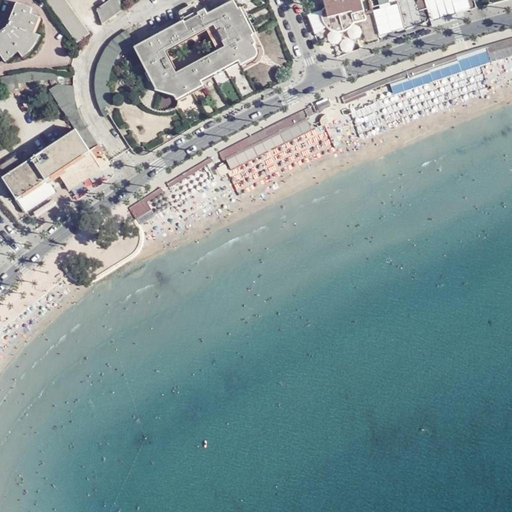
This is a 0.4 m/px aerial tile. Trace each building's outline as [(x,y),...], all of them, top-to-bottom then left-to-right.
[(89,33),(65,0),(47,0),(48,0),(78,42),(89,33)] [(113,15),(122,10),(118,0),(111,0),(98,9),(102,24),(107,20),(113,15)] [(366,21),(364,16),(360,0),(322,0),(325,9),(321,12),(321,18),(322,23),(326,28),(334,33),(341,33),(347,31),(351,28),(354,24),(366,21)] [(360,0),(364,16),(369,12),(366,0),(360,0)] [(366,0),(369,12),(371,12),(375,25),(376,26),(379,38),(426,20),(430,17),(435,16),(432,4),(430,0),(366,0)] [(430,0),(432,4),(435,16),(430,17),(432,20),(457,13),(453,0),(430,0)] [(466,0),(460,0),(463,10),(469,9),(466,0)] [(31,7),(19,2),(19,4),(18,3),(12,20),(9,25),(0,32),(0,55),(5,62),(19,52),(23,57),(32,50),(36,44),(40,36),(34,32),(40,17),(31,12),(32,8),(31,8),(31,7)] [(255,43),(251,35),(254,34),(241,9),(238,10),(234,2),(208,15),(205,10),(200,13),(198,9),(181,18),(183,22),(135,47),(157,88),(156,89),(174,95),(177,99),(203,85),(201,81),(239,61),(241,65),(256,57),(256,55),(257,53),(256,51),(253,44),(255,43)] [(325,9),(306,13),(313,33),(326,28),(322,23),(321,18),(321,12),(325,9)] [(133,42),(126,30),(120,34),(113,41),(106,50),(101,59),(98,67),(96,76),(96,86),(97,95),(99,105),(101,110),(111,105),(113,102),(110,97),(109,89),(109,79),(111,68),(116,59),(122,52),(126,47),(133,42)] [(511,38),(497,42),(499,48),(511,44),(511,38)] [(366,87),(342,97),(345,104),(367,95),(366,92),(390,84),(391,86),(470,56),(468,50),(448,56),(426,64),(407,71),(407,72),(392,77),(366,87)] [(15,74),(0,76),(0,90),(0,91),(18,88),(16,80),(15,74)] [(78,108),(73,87),(56,85),(49,90),(58,104),(57,104),(62,111),(75,129),(23,164),(21,160),(16,162),(15,162),(3,170),(6,175),(5,176),(28,210),(55,193),(46,180),(51,177),(56,174),(89,152),(97,165),(106,159),(80,116),(78,108)] [(318,114),(315,109),(313,106),(303,110),(287,118),(272,126),(258,133),(240,142),(219,154),(223,161),(239,152),(243,149),(268,137),(310,117),(311,117),(318,114)] [(99,167),(97,165),(89,152),(56,174),(66,188),(99,167)] [(185,173),(166,185),(169,189),(213,161),(211,158),(203,163),(185,173)] [(225,165),(218,169),(221,177),(229,173),(225,165)] [(160,189),(129,209),(137,221),(152,211),(146,202),(163,192),(160,189)]
